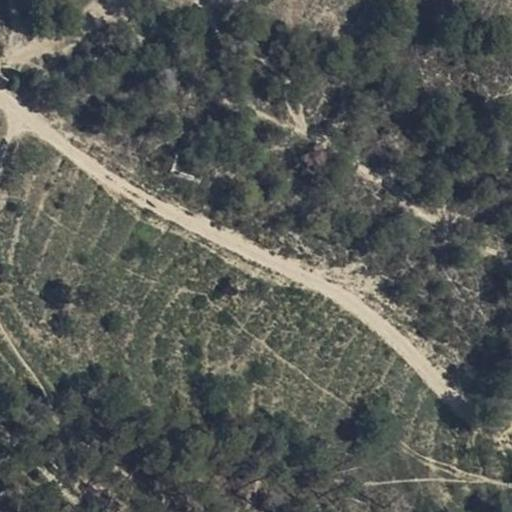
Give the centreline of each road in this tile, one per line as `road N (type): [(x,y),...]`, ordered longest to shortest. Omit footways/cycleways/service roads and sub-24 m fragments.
road 1 (track): [(0,96),(106,176),(330,287),(482,423),(511,425)]
road 2 (track): [(0,59),(125,0)]
